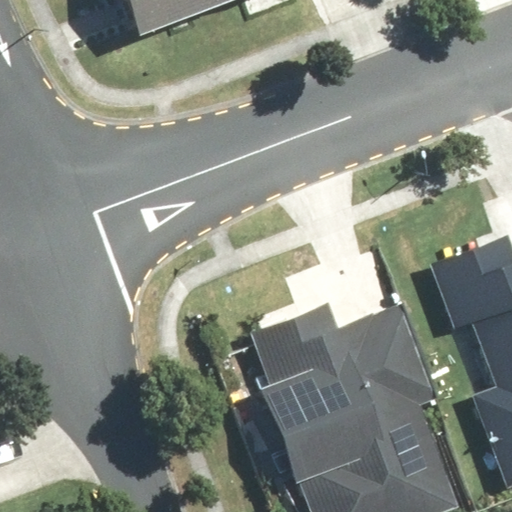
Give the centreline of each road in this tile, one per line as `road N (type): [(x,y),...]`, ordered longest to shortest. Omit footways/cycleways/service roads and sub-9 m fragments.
road 1 (residential): [(35,243),(511,54)]
road 2 (residential): [(35,243),(139,511)]
